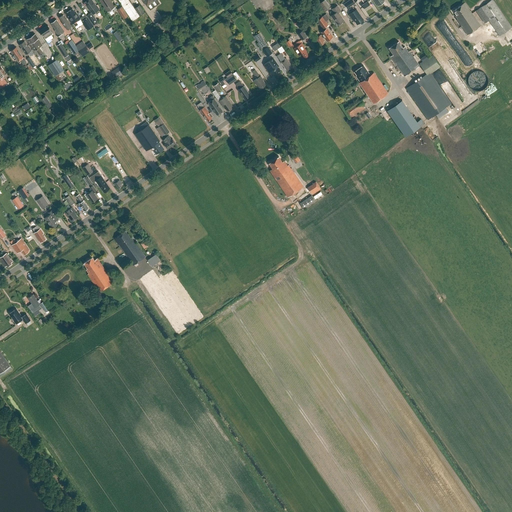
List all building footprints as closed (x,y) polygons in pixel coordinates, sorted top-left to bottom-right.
[(91,0),(87,0),(85,2),(87,6),(91,12),(92,14),(99,9),(97,5),(96,6),(91,0)] [(110,0),(99,0),(107,12),(115,7),(110,0)] [(119,0),(133,21),(145,12),(140,5),(135,8),(130,0),(119,0)] [(322,0),(319,2),(325,10),(330,7),(325,0),(322,0)] [(362,5),(366,10),(372,7),(368,2),(370,0),(369,0),(362,0),(364,4),(362,5)] [(511,27),(492,0),(491,0),(480,8),(476,11),(485,23),(489,20),(500,35),(511,27)] [(456,15),(455,16),(458,19),(457,20),(464,30),(464,31),(464,32),(465,31),(467,35),(481,26),(472,13),(465,3),(453,11),(456,15)] [(331,16),(337,25),(344,20),(338,12),(341,10),(338,5),(332,9),(334,13),(331,16)] [(128,16),(121,7),(117,10),(124,19),(125,21),(129,18),(128,16)] [(75,26),(78,24),(76,21),(80,18),(77,13),(76,14),(72,8),(66,13),(69,17),(68,18),(72,24),(73,23),(75,26)] [(354,21),(357,24),(364,20),(357,9),(349,14),(354,21)] [(91,12),(86,15),(88,18),(93,25),(98,22),(93,15),(92,14),(91,12)] [(321,32),(327,41),(333,37),(327,28),(326,29),(325,27),(328,25),(325,21),(329,19),(326,14),(322,17),(317,20),(323,29),(322,30),(322,31),(321,32)] [(63,15),(59,18),(63,23),(62,23),(67,29),(71,26),(66,18),(65,18),(63,15)] [(92,24),(88,18),(82,21),(87,28),(92,24)] [(56,32),(60,39),(65,36),(63,32),(64,31),(56,20),(51,23),(57,32),(56,32)] [(156,24),(161,31),(165,29),(159,21),(156,24)] [(50,36),(53,34),(48,26),(39,31),(43,36),(44,38),(49,35),(50,36)] [(297,33),(301,40),(309,35),(304,29),(297,33)] [(258,42),(263,39),(259,33),(254,36),(258,42)] [(38,40),(35,34),(27,39),(30,44),(30,45),(34,51),(35,50),(39,55),(43,52),(40,47),(43,45),(39,40),(38,40)] [(315,38),(321,46),(324,43),(323,42),(325,41),(320,35),(315,38)] [(66,44),(73,54),(78,50),(71,40),(66,44)] [(28,45),(25,41),(19,45),(22,48),(21,48),(25,55),(32,50),(28,45)] [(391,56),(404,76),(418,66),(416,62),(409,51),(408,52),(405,46),(403,47),(398,41),(388,47),(393,54),(391,56)] [(57,45),(64,57),(69,55),(61,43),(57,45)] [(294,48),(298,55),(299,55),(301,53),(305,58),(309,55),(306,52),(307,52),(304,47),(302,43),(294,48)] [(86,45),(79,50),(82,55),(89,50),(86,45)] [(262,50),(267,57),(272,53),(267,46),(262,50)] [(20,59),(24,65),(26,63),(23,58),(16,47),(11,51),(18,61),(19,60),(20,59)] [(291,66),(286,58),(285,59),(281,53),(277,56),(281,62),(287,70),(291,68),(290,67),(291,66)] [(432,55),(428,58),(426,54),(420,58),(422,62),(419,64),(426,74),(406,89),(428,119),(436,114),(438,118),(448,111),(445,107),(451,103),(430,74),(440,67),(432,55)] [(35,65),(30,57),(27,59),(32,67),(35,65)] [(57,59),(48,65),(55,76),(52,77),(54,81),(57,79),(55,76),(64,70),(57,59)] [(273,59),(264,65),(272,76),(280,70),(277,67),(278,66),(273,59)] [(360,82),(359,82),(373,103),(388,93),(374,72),(370,75),(363,65),(354,72),(357,75),(356,76),(360,82)] [(111,71),(115,77),(123,71),(119,66),(111,71)] [(260,77),(255,70),(252,72),(257,79),(254,81),(257,86),(257,85),(260,89),(266,84),(263,80),(261,76),(260,77)] [(483,89),(485,88),(486,86),(487,85),(488,83),(488,81),(488,80),(488,78),(487,76),(486,74),(484,72),(482,71),(479,70),(477,70),(475,71),(474,71),(471,73),(470,74),(469,76),(468,78),(468,80),(468,82),(468,84),(469,85),(470,87),(471,88),(473,89),(474,90),(476,90),(477,91),(479,91),(480,90),(481,90),(483,89)] [(236,79),(239,77),(235,72),(225,79),(229,86),(237,80),(236,79)] [(236,84),(239,89),(238,90),(245,100),(250,96),(247,91),(248,90),(244,85),(243,86),(240,82),(236,84)] [(214,87),(218,93),(223,91),(218,84),(214,87)] [(222,111),(214,99),(215,98),(213,95),(210,98),(211,100),(208,102),(217,115),(222,111)] [(42,99),(48,109),(53,106),(46,96),(42,99)] [(230,107),(232,106),(225,96),(219,101),(223,107),(224,106),(228,111),(232,108),(230,107)] [(346,110),(352,118),(366,107),(361,99),(346,110)] [(422,118),(419,121),(405,99),(389,110),(407,136),(426,124),(422,118)] [(200,111),(208,121),(212,118),(211,116),(212,115),(210,113),(209,113),(205,107),(200,111)] [(164,144),(167,149),(176,143),(172,138),(171,139),(168,135),(167,133),(169,132),(163,123),(160,126),(165,135),(164,136),(165,137),(162,139),(165,143),(164,144)] [(158,142),(160,141),(158,138),(149,124),(135,134),(146,150),(146,151),(153,146),(155,149),(153,150),(156,154),(163,150),(158,142)] [(283,161),(279,156),(269,163),(273,168),(270,170),(288,197),(303,186),(288,165),(284,160),(283,161)] [(83,167),(88,175),(93,171),(88,164),(83,167)] [(83,178),(86,182),(88,181),(90,184),(92,183),(89,180),(87,176),(83,178)] [(101,176),(93,181),(97,187),(99,185),(104,192),(110,188),(104,179),(101,176)] [(115,184),(118,188),(122,186),(121,184),(122,184),(117,176),(111,180),(114,184),(115,184)] [(68,177),(64,180),(70,187),(74,184),(68,177)] [(308,188),(313,195),(321,189),(316,182),(308,188)] [(88,199),(89,199),(92,202),(98,198),(94,193),(97,191),(93,185),(90,187),(92,190),(89,193),(88,192),(84,194),(88,199)] [(26,186),(19,190),(26,202),(28,201),(26,198),(30,196),(26,186)] [(43,194),(36,199),(42,208),(49,203),(43,194)] [(74,202),(69,194),(65,197),(71,205),(74,202)] [(79,203),(84,211),(89,208),(79,194),(75,196),(79,202),(79,203)] [(315,200),(311,195),(300,203),(304,208),(315,200)] [(72,207),(65,212),(71,221),(78,217),(74,212),(75,211),(72,207)] [(50,214),(45,218),(52,228),(58,224),(54,218),(53,216),(56,215),(52,210),(49,212),(50,214)] [(38,226),(33,229),(35,232),(34,233),(40,241),(41,240),(42,242),(46,239),(42,234),(43,233),(40,228),(40,229),(38,226)] [(128,234),(126,231),(114,239),(133,265),(146,256),(135,242),(132,239),(128,234)] [(17,253),(21,250),(24,255),(28,252),(28,251),(29,250),(24,242),(22,243),(20,240),(12,245),(17,253)] [(12,261),(6,253),(0,257),(0,260),(4,267),(7,265),(8,266),(11,263),(11,262),(12,261)] [(147,259),(152,266),(160,260),(156,253),(147,259)] [(97,258),(95,260),(93,257),(84,263),(88,268),(86,269),(89,273),(87,274),(99,291),(113,282),(114,282),(116,280),(113,276),(110,277),(97,258)] [(33,295),(28,298),(32,304),(28,306),(33,313),(41,307),(40,305),(40,304),(33,295)] [(104,304),(107,308),(117,301),(114,297),(108,301),(106,298),(102,301),(104,305),(104,304)] [(45,301),(41,304),(44,309),(46,312),(50,309),(45,301)] [(9,313),(16,324),(22,319),(25,323),(30,320),(26,314),(22,317),(16,308),(9,313)] [(0,377),(12,369),(0,350),(0,377)]
